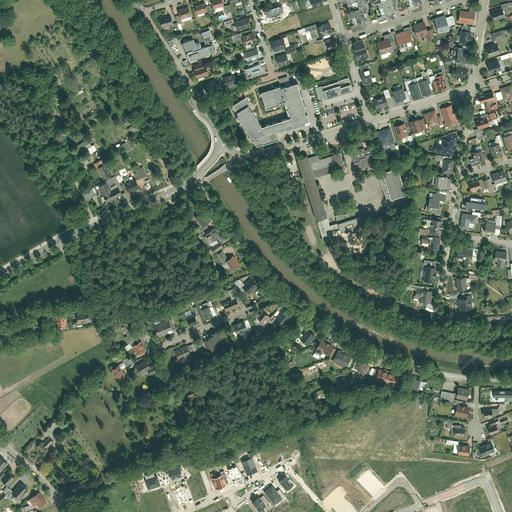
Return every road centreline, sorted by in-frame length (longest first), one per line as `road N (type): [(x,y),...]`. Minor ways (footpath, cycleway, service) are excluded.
road 1 (residential): [(0,319),(121,298),(151,349),(283,295)]
road 2 (tertiary): [(0,276),(193,179)]
road 3 (residential): [(283,295),(394,361),(477,378)]
road 4 (residential): [(218,142),(254,156),(369,119)]
road 5 (tertiary): [(218,142),(141,11)]
road 6 (residential): [(193,179),(283,295)]
road 7 (residential): [(344,37),(464,0)]
